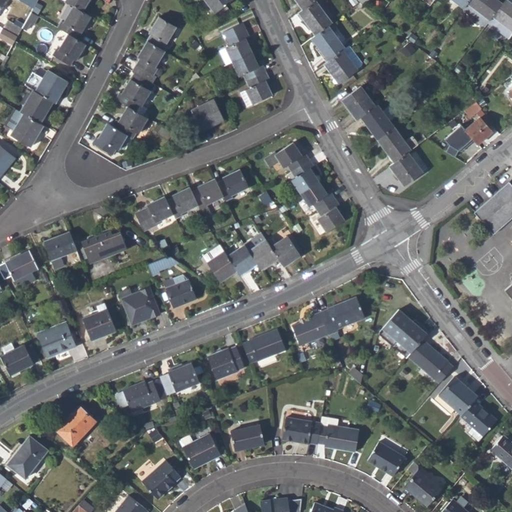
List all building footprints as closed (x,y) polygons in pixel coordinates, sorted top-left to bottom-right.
[(64,0),(74,6),(83,11),(89,0),(64,0)] [(204,0),(215,13),(232,0),(204,0)] [(295,0),(303,9),(314,0),(295,0)] [(297,12),(315,35),(332,22),(315,0),(314,0),(303,9),(297,12)] [(462,10),(484,27),(488,23),(502,3),(498,0),(469,0),(464,7),(462,10)] [(501,22),(511,30),(511,3),(508,0),(504,0),(502,3),(488,23),(496,29),(501,22)] [(81,32),(90,16),(83,11),(74,6),(64,23),(62,21),(59,28),(68,33),(76,38),(79,31),(81,32)] [(38,16),(31,11),(26,20),(30,23),(33,24),(38,16)] [(152,35),(148,40),(165,50),(168,44),(166,43),(176,27),(159,17),(150,34),(152,35)] [(8,20),(4,28),(17,36),(22,28),(8,20)] [(311,38),(328,60),(345,47),(335,33),(337,28),(332,22),(315,35),(311,38)] [(496,29),(509,38),(511,34),(511,30),(501,22),(496,29)] [(219,51),(226,65),(232,61),(252,52),(246,38),(249,36),(242,23),(224,32),(230,45),(219,51)] [(0,34),(0,36),(13,44),(15,41),(17,36),(4,28),(0,34)] [(76,60),(85,43),(76,38),(68,33),(58,51),(56,49),(52,56),(70,66),(73,59),(76,60)] [(140,59),(133,71),(135,72),(152,83),(155,76),(153,75),(157,68),(155,67),(165,50),(148,40),(138,58),(140,59)] [(352,51),(348,45),(345,47),(328,60),(324,63),(335,77),(339,82),(340,83),(358,69),(357,68),(347,55),(352,51)] [(347,55),(357,68),(361,65),(362,62),(352,51),(347,55)] [(243,74),(246,80),(266,71),(263,65),(258,66),(252,52),(232,61),(239,76),(243,74)] [(58,95),(59,96),(67,82),(48,70),(36,92),(53,102),(58,95)] [(269,79),(266,71),(246,80),(249,88),(246,89),(253,104),(272,94),(265,80),(269,79)] [(131,79),(150,90),(154,84),(152,83),(135,72),(131,79)] [(150,90),(131,79),(122,94),(120,93),(116,99),(128,106),(143,115),(146,109),(141,106),(150,90)] [(342,99),(357,119),(361,117),(375,106),(360,86),(342,99)] [(44,115),(45,116),(53,102),(36,92),(33,91),(21,112),(23,113),(39,123),(44,115)] [(214,99),(191,109),(201,130),(224,119),(214,99)] [(470,116),(480,109),(475,102),(465,109),(470,116)] [(382,110),(378,104),(375,106),(361,117),(377,139),(394,127),(390,121),(395,116),(388,106),(382,110)] [(117,120),(113,127),(126,135),(133,138),(136,132),(139,134),(148,118),(143,115),(128,106),(119,121),(117,120)] [(37,132),(41,124),(39,123),(23,113),(21,112),(15,108),(5,125),(11,129),(13,125),(16,127),(14,130),(11,135),(31,146),(39,133),(37,132)] [(480,117),(466,129),(478,143),(492,131),(480,117)] [(118,150),(126,135),(113,127),(107,123),(99,138),(96,137),(93,144),(113,155),(116,149),(118,150)] [(454,157),(459,149),(460,151),(474,140),(460,124),(443,139),(449,145),(445,151),(454,157)] [(171,139),(173,133),(163,127),(160,133),(171,139)] [(405,142),(394,127),(377,139),(394,162),(408,152),(418,144),(412,136),(405,142)] [(288,165),(292,172),(309,160),(305,153),(302,155),(293,142),(278,152),(276,150),(264,157),(270,166),(280,160),(284,167),(288,165)] [(0,145),(0,176),(16,158),(0,145)] [(396,172),(394,173),(404,186),(422,172),(408,152),(394,162),(390,164),(396,172)] [(292,179),(301,193),(319,181),(310,168),(314,166),(309,160),(292,172),(296,177),(292,179)] [(224,180),(217,183),(226,201),(233,197),(231,195),(249,186),(240,169),(222,177),(224,180)] [(199,189),(192,192),(198,204),(211,230),(231,223),(237,221),(226,201),(217,183),(215,178),(197,186),(199,189)] [(313,203),(317,210),(335,198),(331,192),(328,193),(319,181),(301,193),(310,206),(313,203)] [(475,212),(493,232),(511,214),(511,186),(508,182),(475,212)] [(174,198),(167,201),(174,214),(176,218),(182,215),(181,213),(198,204),(192,192),(190,187),(173,196),(174,198)] [(145,215),(138,218),(144,231),(157,224),(156,222),(174,214),(167,201),(165,196),(147,205),(149,207),(142,210),(145,215)] [(340,205),(335,198),(317,210),(321,216),(319,218),(327,231),(345,219),(336,207),(340,205)] [(135,213),(138,218),(145,215),(142,210),(135,213)] [(83,242),(91,263),(127,248),(120,231),(112,234),(111,231),(83,242)] [(76,250),(70,232),(45,241),(54,269),(64,265),(61,256),(65,254),(76,250)] [(245,245),(249,251),(266,240),(262,233),(245,244),(245,245)] [(288,236),(271,247),(278,258),(284,266),(300,255),(288,236)] [(261,269),(278,258),(271,247),(266,240),(249,251),(257,263),(261,269)] [(203,255),(207,262),(224,250),(220,244),(203,255)] [(240,274),(257,263),(249,251),(245,245),(228,256),(237,270),(240,274)] [(6,262),(15,280),(32,271),(38,268),(30,250),(6,262)] [(76,250),(65,254),(69,265),(80,261),(76,250)] [(224,250),(207,262),(220,281),(237,270),(228,256),(224,250)] [(157,270),(178,262),(169,255),(147,264),(152,275),(158,272),(157,270)] [(15,280),(19,288),(37,280),(32,271),(15,280)] [(187,279),(182,274),(163,282),(173,307),(196,299),(188,279),(187,279)] [(119,293),(132,324),(159,313),(149,288),(132,294),(130,289),(119,293)] [(329,308),(320,312),(329,333),(337,330),(337,328),(365,316),(357,296),(329,307),(329,308)] [(98,312),(106,309),(104,303),(96,306),(98,312)] [(82,318),(91,340),(115,330),(107,308),(106,309),(98,312),(82,318)] [(383,328),(393,336),(411,352),(423,339),(428,333),(399,309),(383,328)] [(300,345),(329,333),(320,312),(320,311),(313,314),(314,316),(292,325),(300,345)] [(68,347),(74,344),(65,322),(38,332),(48,357),(69,349),(68,347)] [(250,340),(243,343),(250,362),(257,359),(258,360),(286,349),(278,328),(249,339),(250,340)] [(389,341),(407,357),(408,356),(411,352),(393,336),(389,341)] [(408,356),(434,378),(439,382),(453,366),(447,362),(448,361),(423,339),(411,352),(408,356)] [(1,348),(5,354),(14,349),(11,343),(1,348)] [(23,345),(14,349),(5,354),(1,356),(11,375),(33,363),(23,345)] [(207,355),(217,379),(237,371),(237,369),(244,367),(236,346),(229,348),(228,348),(207,355)] [(168,371),(169,373),(175,390),(176,391),(199,382),(191,362),(182,366),(169,371),(168,371)] [(168,368),(169,371),(182,366),(181,363),(168,368)] [(352,367),(350,374),(360,383),(363,370),(352,367)] [(160,378),(166,394),(175,390),(169,373),(160,376),(160,378)] [(439,394),(461,414),(475,398),(478,395),(455,375),(439,394)] [(153,381),(160,399),(167,396),(166,394),(160,378),(153,381)] [(153,381),(153,380),(146,383),(145,380),(123,389),(117,392),(116,395),(119,405),(122,406),(129,404),(131,411),(160,400),(160,399),(153,381)] [(497,418),(475,398),(461,414),(460,416),(472,426),(483,435),(497,418)] [(55,429),(73,445),(97,421),(79,404),(55,429)] [(308,442),(317,443),(317,442),(320,424),(320,422),(286,416),(282,439),(308,443),(308,442)] [(328,426),(320,424),(317,442),(325,444),(325,446),(355,451),(359,428),(328,423),(328,426)] [(230,430),(235,449),(264,444),(260,424),(230,430)] [(467,431),(478,440),(483,435),(472,426),(467,431)] [(182,446),(194,467),(220,454),(209,432),(192,441),(182,446)] [(179,439),(182,446),(192,441),(189,434),(179,439)] [(490,450),(511,467),(511,441),(503,434),(490,450)] [(7,464),(26,478),(48,449),(30,435),(7,464)] [(368,460),(393,475),(405,456),(379,440),(368,460)] [(142,480),(157,498),(175,482),(174,481),(180,476),(165,459),(142,480)] [(404,486),(427,506),(441,488),(419,469),(404,486)] [(114,511),(147,511),(148,511),(129,495),(114,511)] [(260,500),(261,511),(292,511),(300,511),(301,497),(288,499),(287,496),(260,500)] [(441,511),(469,511),(453,498),(441,511)] [(0,511),(9,511),(15,506),(8,500),(5,504),(7,506),(4,510),(0,506),(0,511)] [(310,511),(341,511),(343,509),(334,506),(333,508),(314,501),(310,511)]
